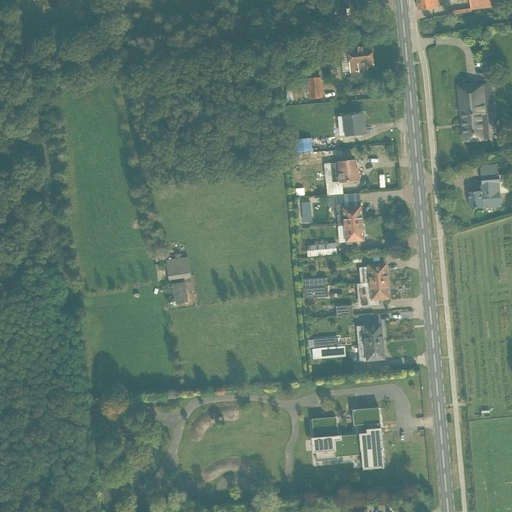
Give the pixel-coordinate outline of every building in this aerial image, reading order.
[(441,7),(440,0),(416,0),(418,10),(428,9),(433,9),(433,7),(441,7)] [(447,16),(472,12),(471,10),(506,5),(505,0),(468,0),(469,9),(447,12),(447,16)] [(367,69),(374,68),(372,46),(348,48),(348,50),(340,50),(342,72),(350,72),(351,80),(360,79),(360,74),(368,73),(367,69)] [(287,102),(323,98),(321,78),(307,79),(308,86),(301,87),(301,82),(293,83),(291,72),(288,72),(287,67),(283,68),(287,102)] [(491,84),(467,86),(457,87),(457,88),(458,88),(461,115),(463,115),(465,141),(489,138),(487,113),(493,113),(491,84)] [(288,119),(289,135),(299,134),(297,108),(288,109),(288,119)] [(337,117),(339,136),(345,136),(345,137),(363,136),(362,127),(365,127),(364,114),(343,115),(343,117),(337,117)] [(311,138),(292,140),(293,154),(313,152),(311,138)] [(313,152),(293,154),(294,168),(324,165),(327,196),(335,196),(343,195),(342,183),(360,182),(359,168),(357,168),(357,162),(355,162),(355,160),(354,160),(353,149),(313,152)] [(481,164),(481,175),(499,175),(499,164),(481,164)] [(469,208),(479,207),(499,206),(496,184),(499,184),(498,175),(481,176),(482,191),(468,193),(469,208)] [(343,195),(335,196),(338,226),(363,224),(361,206),(360,206),(359,194),(343,195)] [(322,205),(329,203),(326,196),(320,198),(322,205)] [(307,198),(301,198),(303,218),(309,217),(307,198)] [(365,242),(363,224),(338,226),(339,243),(345,243),(345,244),(365,242)] [(308,258),(337,254),(335,243),(306,247),(308,258)] [(187,258),(166,261),(169,281),(191,278),(187,258)] [(359,268),(360,284),(388,282),(387,264),(367,266),(368,267),(359,268)] [(315,266),(308,267),(308,279),(316,278),(315,266)] [(388,282),(360,284),(356,285),(358,308),(379,306),(379,301),(390,300),(388,282)] [(185,283),(172,285),(175,305),(188,303),(185,283)] [(304,299),(325,298),(325,290),(328,290),(327,286),(303,288),(304,299)] [(337,317),(353,316),(352,306),(336,307),(337,317)] [(358,345),(384,343),(382,324),(363,326),(363,327),(356,328),(358,345)] [(312,349),(341,347),(340,336),(320,338),(319,327),(310,328),(311,339),(312,339),(312,349)] [(385,361),(384,343),(358,345),(359,362),(365,361),(366,362),(385,361)] [(353,345),(341,347),(312,349),(313,360),(345,357),(345,356),(354,355),(353,345)] [(337,417),(311,420),(315,462),(340,460),(340,458),(360,457),(361,466),(384,464),(381,427),(366,429),(367,432),(338,434),(337,417)]
